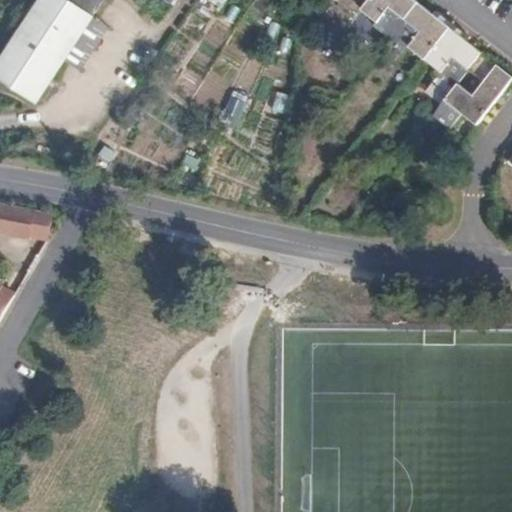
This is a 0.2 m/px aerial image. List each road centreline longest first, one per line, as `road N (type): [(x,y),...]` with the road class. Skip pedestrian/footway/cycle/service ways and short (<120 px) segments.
road 1 (tertiary): [(477,267),(308,245),(94,197)]
road 2 (residential): [(94,197),(0,363)]
road 3 (residential): [(477,267),(478,177),(511,114)]
